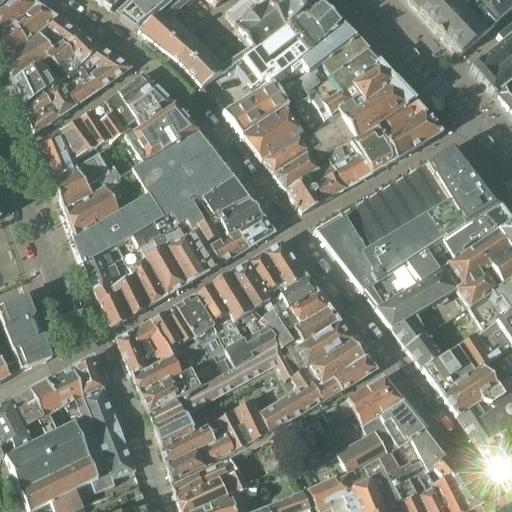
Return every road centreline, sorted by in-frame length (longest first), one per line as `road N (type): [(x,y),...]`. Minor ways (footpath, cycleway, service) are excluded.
road 1 (residential): [(503,511),(398,365),(202,122),(145,67),(48,0)]
road 2 (residential): [(163,511),(109,369),(75,333),(0,136)]
road 3 (residential): [(511,178),(438,85),(350,0)]
